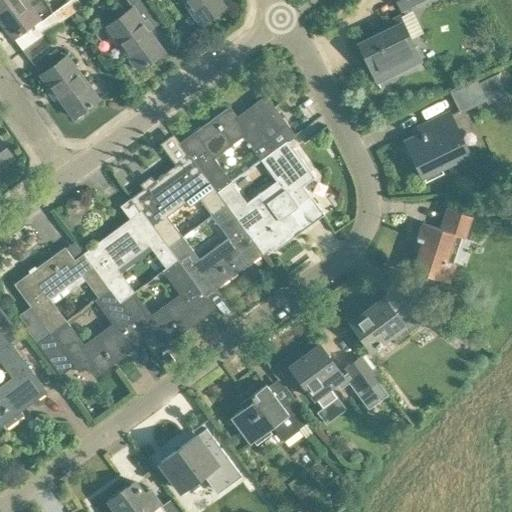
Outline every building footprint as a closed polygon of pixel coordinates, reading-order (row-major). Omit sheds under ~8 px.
[(43,0),(16,0),(0,12),(0,20),(13,37),(50,9),(43,0)] [(0,0),(0,12),(16,0),(0,0)] [(69,0),(53,13),(60,22),(83,6),(78,0),(69,0)] [(111,0),(114,3),(117,0),(126,0),(132,8),(107,27),(138,70),(164,51),(148,29),(147,30),(142,23),(144,22),(134,8),(144,0),(111,0)] [(182,0),(200,24),(224,7),(219,0),(182,0)] [(397,0),(402,9),(421,0),(397,0)] [(420,61),(407,35),(399,17),(382,25),(385,31),(358,44),(373,73),(389,66),(393,74),(420,61)] [(45,33),(38,38),(22,50),(29,60),(52,43),(45,33)] [(67,56),(57,64),(41,75),(52,90),(53,89),(73,117),(98,99),(67,56)] [(496,74),(478,83),(476,78),(451,90),(461,111),(485,99),(487,104),(506,95),(496,74)] [(229,108),(181,143),(216,190),(226,183),(230,180),(210,153),(227,140),(230,144),(242,135),(259,159),(260,159),(288,138),(293,134),(265,96),(236,118),(229,108)] [(468,154),(448,113),(429,122),(432,128),(405,141),(420,171),(436,163),(439,168),(468,154)] [(293,146),(288,138),(260,159),(283,189),(267,201),(260,191),(246,201),(230,180),(226,183),(216,190),(226,204),(261,251),(268,246),(271,251),(293,235),(290,232),(300,225),(290,211),(310,196),(303,185),(315,176),(293,146)] [(0,166),(13,157),(0,140),(0,166)] [(194,190),(211,214),(226,204),(216,190),(181,143),(180,144),(192,159),(182,166),(180,163),(132,199),(141,213),(167,246),(181,236),(161,208),(179,195),(182,199),(194,190)] [(181,236),(167,246),(177,259),(203,295),(213,287),(213,288),(262,252),(261,251),(226,204),(211,214),(231,242),(212,256),(210,253),(199,261),(181,236)] [(410,274),(425,279),(426,275),(448,282),(455,263),(453,263),(461,237),(464,238),(471,216),(461,212),(458,221),(445,217),(441,229),(423,223),(418,236),(417,236),(416,239),(422,241),(410,274)] [(83,254),(109,290),(119,302),(133,292),(112,264),(130,251),(133,255),(148,244),(166,267),(177,259),(167,246),(141,213),(132,220),(131,219),(83,254)] [(51,332),(65,322),(45,293),(63,280),(66,284),(81,274),(98,297),(98,298),(109,290),(83,254),(82,255),(85,259),(76,266),(63,249),(16,284),(41,319),(28,329),(38,342),(51,332)] [(133,292),(119,302),(144,337),(154,329),(165,343),(213,308),(203,295),(177,259),(166,267),(183,297),(164,311),(162,308),(150,316),(133,292)] [(82,345),(65,322),(51,332),(38,342),(50,358),(63,348),(79,370),(90,362),(97,373),(139,342),(139,341),(144,337),(119,302),(109,290),(98,298),(95,300),(115,327),(97,340),(95,337),(82,345)] [(351,322),(363,338),(371,350),(391,335),(398,344),(410,336),(408,333),(423,321),(436,330),(445,318),(423,301),(415,311),(407,305),(394,314),(383,298),(351,322)] [(0,350),(10,343),(20,335),(0,306),(0,350)] [(45,392),(10,343),(0,350),(0,360),(13,377),(0,386),(0,424),(2,423),(6,428),(23,415),(20,410),(45,392)] [(292,364),(290,361),(278,370),(292,388),(301,382),(307,390),(306,391),(309,395),(310,394),(313,398),(314,398),(322,409),(338,397),(330,386),(336,382),(342,389),(349,384),(368,409),(389,393),(360,356),(343,370),(346,374),(343,377),(320,344),(292,364)] [(230,418),(242,434),(249,443),(253,440),(256,444),(271,433),(268,429),(273,426),(284,441),(300,429),(299,428),(308,421),(292,400),(283,407),(266,384),(250,396),(253,401),(230,418)] [(181,416),(192,432),(209,421),(198,405),(181,416)] [(206,429),(161,462),(182,491),(208,471),(220,488),(239,474),(206,429)] [(134,481),(109,500),(117,511),(182,511),(172,498),(161,506),(149,490),(144,494),(134,481)]
